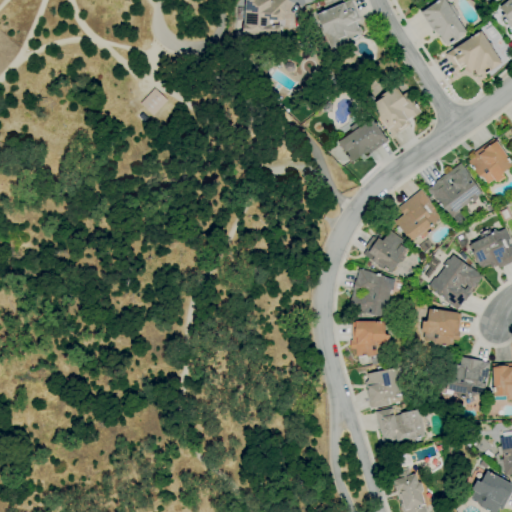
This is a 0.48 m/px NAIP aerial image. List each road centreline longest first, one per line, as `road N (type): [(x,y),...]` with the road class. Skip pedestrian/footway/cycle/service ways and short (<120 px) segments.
road 1 (residential): [(366,511),(325,338),(329,257),(354,211),(384,181),(511,85)]
road 2 (track): [(0,86),(42,50),(75,41),(100,46),(268,170),(316,166)]
road 3 (track): [(256,511),(199,391),(206,286),(268,170)]
road 4 (residential): [(378,0),(456,128)]
road 5 (track): [(159,33),(149,54),(100,46),(72,0)]
